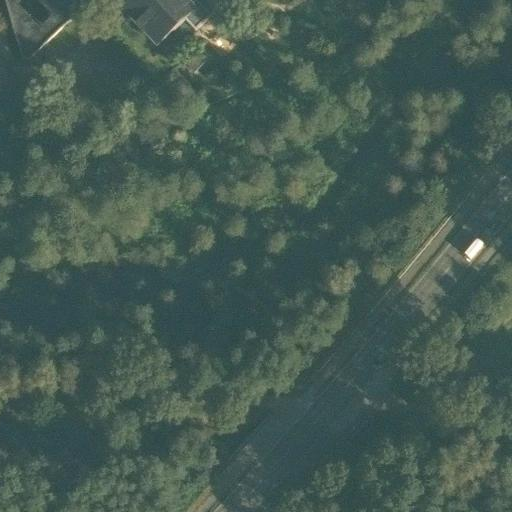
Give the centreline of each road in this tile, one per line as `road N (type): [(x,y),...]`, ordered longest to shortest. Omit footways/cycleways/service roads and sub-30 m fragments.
road 1 (residential): [(0,397),(328,407)]
road 2 (primary): [(328,407),(511,194)]
road 3 (track): [(328,407),(363,398),(511,426)]
road 4 (primary): [(233,511),(328,407)]
